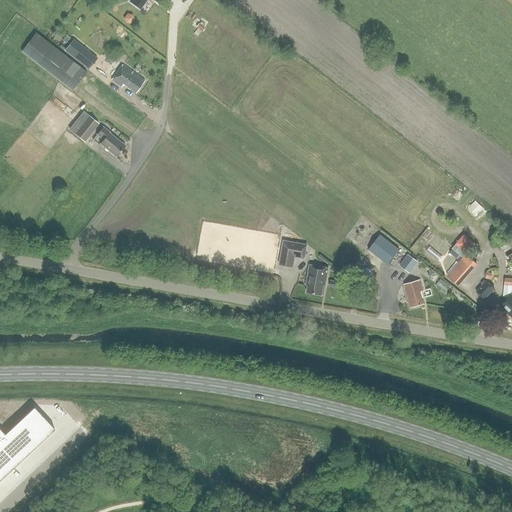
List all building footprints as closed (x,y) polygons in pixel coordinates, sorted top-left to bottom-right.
[(139,9),(146,0),(130,0),(130,2),(139,9)] [(131,13),(126,19),(130,23),(136,17),(131,13)] [(199,24),(196,27),(202,32),(205,28),(199,24)] [(86,72),(35,33),(21,51),(72,90),(86,72)] [(66,35),(62,40),(66,43),(70,38),(66,35)] [(73,39),(64,51),(88,69),(97,58),(73,39)] [(135,93),(144,81),(135,74),(134,75),(131,73),(132,72),(122,65),(112,80),(121,87),(123,84),(135,93)] [(84,142),(99,124),(83,111),(68,129),(84,142)] [(116,157),(125,146),(109,133),(110,133),(103,127),(97,135),(103,140),(99,144),(116,157)] [(469,208),(477,216),(485,207),(477,199),(469,208)] [(380,235),(369,251),(388,265),(399,250),(380,235)] [(307,244),(282,239),(277,264),(291,267),(293,256),(304,258),(307,244)] [(452,249),(449,253),(457,261),(460,257),(452,249)] [(449,274),(447,276),(457,286),(477,264),(465,253),(461,258),(460,257),(447,272),(449,274)] [(410,273),(418,262),(408,254),(399,266),(410,273)] [(308,286),(306,293),(321,295),(324,280),(326,280),(328,268),(309,265),(306,285),(308,286)] [(338,282),(330,280),(329,287),(337,289),(338,282)] [(421,292),(423,291),(420,280),(404,284),(410,308),(424,304),(421,292)] [(485,300),(495,288),(486,281),(476,293),(485,300)] [(511,296),(510,295),(500,307),(511,317),(511,296)] [(0,480),(54,430),(33,407),(4,435),(0,430),(0,480)]
